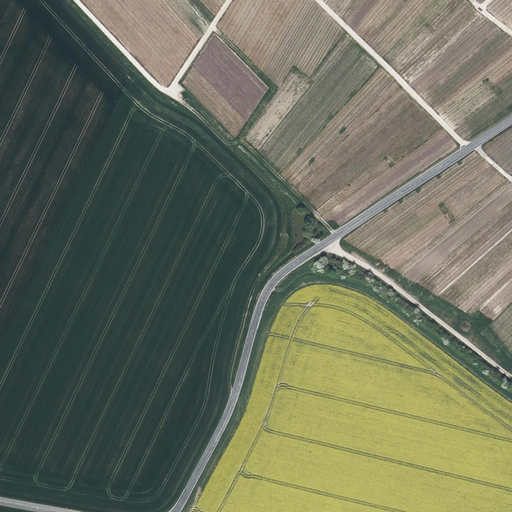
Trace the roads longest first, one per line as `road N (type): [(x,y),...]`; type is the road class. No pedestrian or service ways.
road 1 (tertiary): [(468,148),(266,284),(219,429),(169,511)]
road 2 (track): [(228,0),(165,90),(74,0)]
road 3 (track): [(325,239),(511,375)]
road 4 (unclassified): [(468,148),(317,0)]
